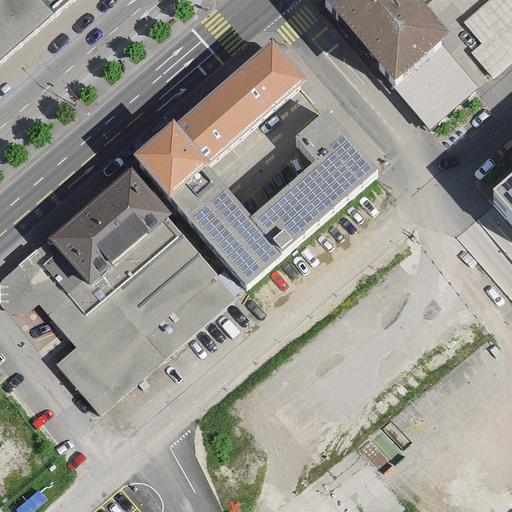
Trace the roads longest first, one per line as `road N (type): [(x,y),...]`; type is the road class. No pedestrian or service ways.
road 1 (residential): [(434,189),(429,207),(116,468)]
road 2 (primary): [(0,222),(261,0)]
road 3 (residential): [(434,189),(269,0)]
road 4 (primary): [(147,0),(0,127)]
road 5 (residential): [(116,468),(0,333)]
